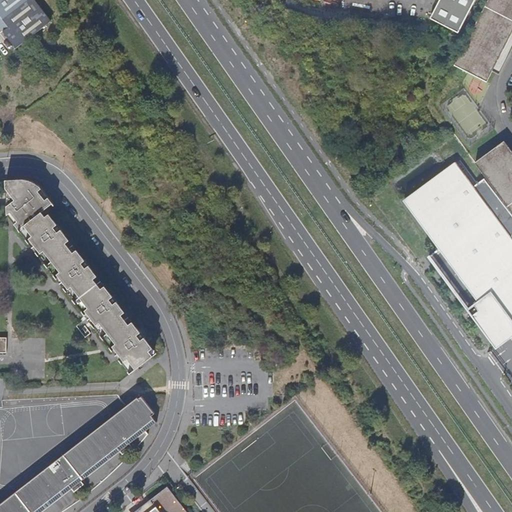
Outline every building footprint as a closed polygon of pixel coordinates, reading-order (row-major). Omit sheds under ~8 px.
[(0,0),(0,24),(13,42),(17,47),(51,20),(35,0),(0,0)] [(439,0),(430,19),(441,25),(458,34),(474,0),(439,0)] [(511,0),(488,0),(455,65),(487,82),(493,71),(500,75),(511,50),(511,0)] [(511,150),(505,142),(476,163),(511,212),(511,150)] [(455,164),(404,200),(440,249),(428,257),(469,314),(481,306),(501,333),(511,325),(510,322),(511,320),(511,242),(506,234),(511,229),(511,215),(485,179),(473,188),(455,164)] [(40,248),(37,251),(41,256),(47,252),(55,262),(63,272),(57,277),(61,282),(64,279),(68,284),(64,286),(69,292),(75,288),(82,298),(91,309),(85,313),(88,318),(91,315),(93,317),(92,319),(94,321),(91,323),(94,328),(100,323),(108,333),(116,344),(110,348),(114,353),(117,351),(121,356),(118,359),(122,364),(128,359),(136,369),(154,357),(145,345),(154,338),(108,279),(51,204),(53,202),(42,188),(39,184),(34,181),(28,179),(5,180),(6,199),(6,216),(16,209),(23,217),(14,226),(18,226),(22,232),(28,227),(35,236),(29,241),(33,246),(37,243),(40,248)] [(6,216),(14,226),(23,217),(16,209),(6,216)] [(35,236),(28,227),(22,232),(29,241),(35,236)] [(41,256),(49,266),(55,262),(47,252),(41,256)] [(49,266),(57,277),(63,272),(55,262),(49,266)] [(69,292),(76,302),(82,298),(75,288),(69,292)] [(76,302),(85,313),(91,309),(82,298),(76,302)] [(481,306),(469,314),(495,349),(511,336),(511,323),(510,322),(511,325),(501,333),(481,306)] [(94,328),(102,338),(108,333),(100,323),(94,328)] [(102,338),(110,348),(116,344),(108,333),(102,338)] [(0,338),(0,352),(8,353),(8,338),(0,338)] [(130,374),(136,369),(128,359),(122,364),(130,374)] [(0,511),(62,511),(81,500),(75,492),(85,484),(82,481),(84,480),(92,491),(105,479),(120,464),(127,458),(124,454),(133,447),(131,443),(132,442),(136,448),(148,434),(146,431),(157,422),(153,416),(154,415),(155,414),(142,396),(140,398),(138,399),(137,398),(136,399),(126,406),(59,459),(58,458),(31,478),(17,489),(19,491),(0,505),(0,511)] [(186,511),(169,487),(131,511),(186,511)]
